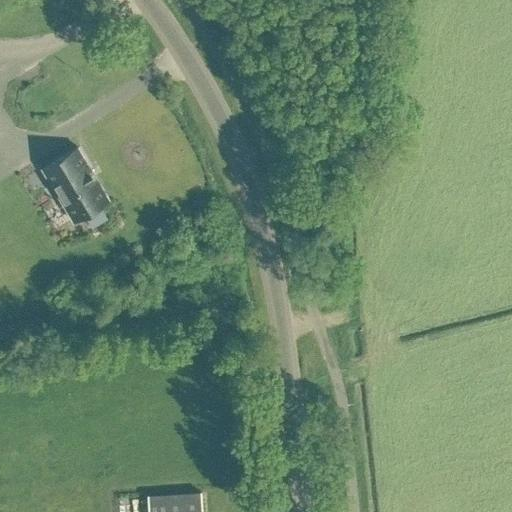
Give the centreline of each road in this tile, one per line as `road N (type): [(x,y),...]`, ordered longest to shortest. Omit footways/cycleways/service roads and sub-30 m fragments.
road 1 (tertiary): [(297,511),(272,306),(247,185),(185,51),(146,0)]
road 2 (track): [(185,51),(0,166)]
